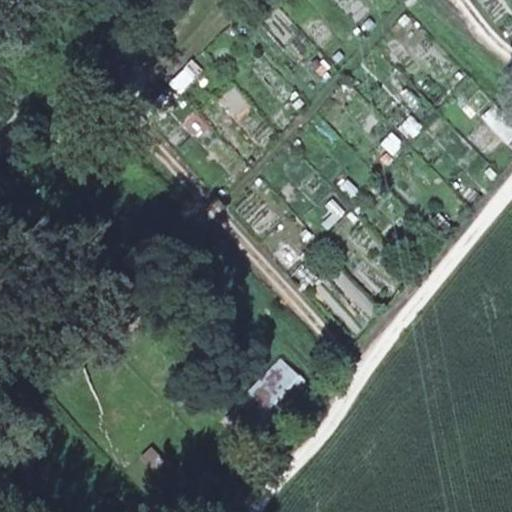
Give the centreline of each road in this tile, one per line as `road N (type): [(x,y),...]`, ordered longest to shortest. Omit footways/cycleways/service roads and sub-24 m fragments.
road 1 (track): [(511,187),(254,511)]
road 2 (track): [(130,119),(362,373)]
